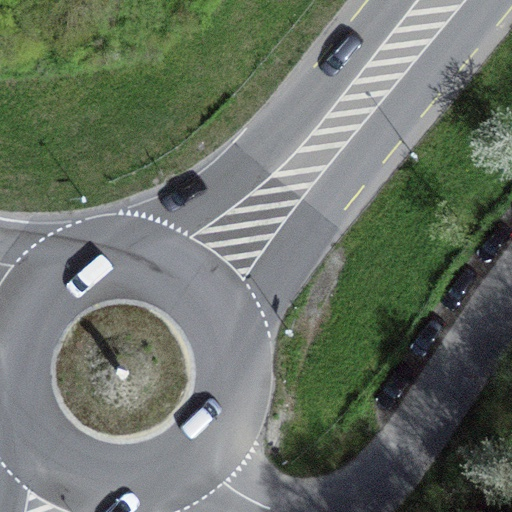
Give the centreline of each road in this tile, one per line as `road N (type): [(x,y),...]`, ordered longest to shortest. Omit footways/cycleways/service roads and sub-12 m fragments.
road 1 (primary): [(231,367),(268,289),(318,215),(493,0)]
road 2 (primary): [(392,0),(248,171),(117,266)]
road 3 (tertiary): [(511,292),(377,482),(319,511)]
road 4 (primary): [(231,367),(205,306),(150,270),(117,266)]
road 5 (primary): [(80,272),(45,293),(19,325),(6,364),(8,405)]
road 6 (primary): [(68,480),(134,490),(194,462)]
